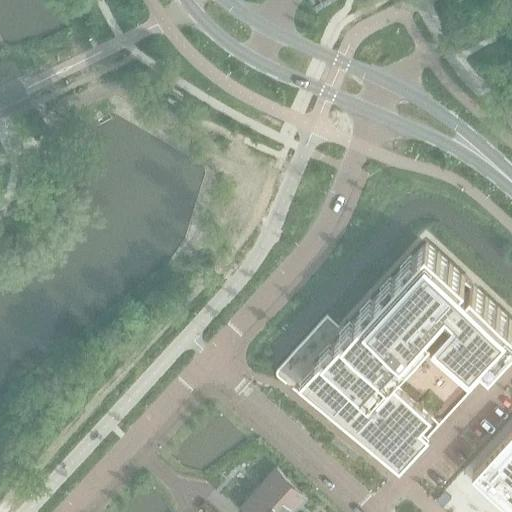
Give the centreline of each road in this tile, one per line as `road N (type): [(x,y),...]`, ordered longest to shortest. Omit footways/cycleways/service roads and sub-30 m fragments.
road 1 (unknown): [(386,0),(338,28),(247,233),(224,264),(0,507)]
road 2 (unclassified): [(209,359),(316,241),(372,114)]
road 3 (unknown): [(280,157),(202,123),(180,126),(115,88),(67,105),(44,126)]
road 4 (residential): [(209,359),(374,511)]
road 5 (tertiary): [(183,0),(240,55),(372,114)]
road 6 (unclassified): [(69,511),(209,359)]
road 7 (tertiary): [(389,85),(223,0)]
road 8 (unknown): [(511,112),(459,58),(425,0)]
road 9 (tertiary): [(499,171),(456,127),(389,85)]
road 10 (tertiary): [(372,114),(499,171)]
